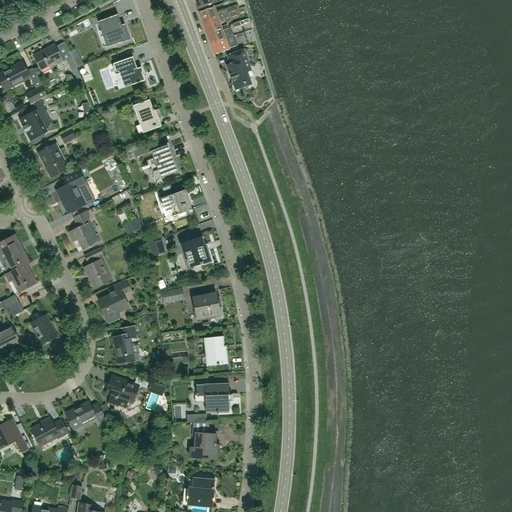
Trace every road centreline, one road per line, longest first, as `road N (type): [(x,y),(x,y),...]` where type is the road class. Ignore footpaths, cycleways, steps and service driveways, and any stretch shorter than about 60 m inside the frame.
road 1 (unclassified): [(246,511),(255,402),(239,282),(141,0)]
road 2 (tertiary): [(279,511),(287,386),(270,265),(178,11)]
road 3 (unclassified): [(0,394),(42,394),(80,371),(84,320),(31,202)]
